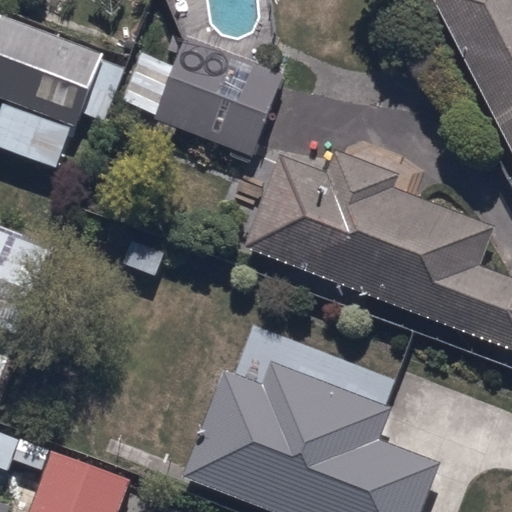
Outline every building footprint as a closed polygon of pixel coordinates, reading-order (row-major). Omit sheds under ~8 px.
[(511,0),(448,0),(443,3),(511,140),(511,0)] [(105,49),(2,13),(0,19),(0,95),(8,98),(0,122),(0,146),(63,169),(105,49)] [(288,73),(188,35),(177,65),(143,53),(128,92),(263,142),(288,73)] [(280,154),(249,247),(511,345),(511,271),(485,262),(497,226),(398,193),(407,166),(336,142),(326,169),(280,154)] [(53,246),(0,227),(0,326),(23,335),(53,246)] [(387,439),(399,409),(272,360),(265,377),(230,364),(189,472),(293,511),(422,511),(442,460),(387,439)] [(18,438),(11,457),(45,469),(32,506),(0,494),(0,511),(122,511),(134,479),(18,438)]
